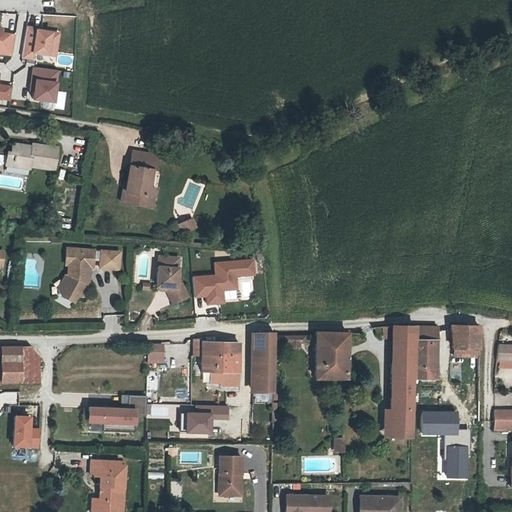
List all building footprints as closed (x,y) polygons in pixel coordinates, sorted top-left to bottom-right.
[(25,21),(19,50),(30,52),(31,46),(45,48),(49,26),(35,24),(35,22),(25,21)] [(0,46),(10,48),(13,29),(2,27),(2,32),(0,31),(0,23),(0,22),(0,46)] [(49,26),(45,48),(53,50),(56,28),(49,26)] [(61,54),(58,61),(68,65),(71,58),(61,54)] [(55,64),(31,61),(28,79),(31,80),(30,93),(50,96),(55,64)] [(0,95),(6,96),(8,84),(0,82),(0,95)] [(13,160),(29,162),(54,165),(57,143),(35,140),(35,142),(12,139),(11,149),(15,149),(14,152),(12,151),(11,157),(13,157),(13,160)] [(124,186),(122,196),(152,201),(156,183),(150,182),(153,165),(156,166),(159,150),(133,145),(127,177),(130,177),(128,186),(124,186)] [(29,165),(29,162),(13,160),(13,157),(11,157),(12,151),(14,152),(15,149),(11,149),(6,148),(4,161),(29,165)] [(196,217),(183,222),(187,231),(200,226),(196,217)] [(66,282),(62,292),(73,298),(77,291),(82,290),(86,283),(82,277),(84,270),(87,270),(87,264),(87,257),(90,257),(91,247),(65,245),(63,261),(67,261),(66,270),(65,270),(61,279),(66,282)] [(121,269),(120,250),(98,251),(99,270),(121,269)] [(191,295),(180,274),(181,266),(176,266),(177,256),(165,255),(161,259),(159,284),(163,285),(169,285),(169,288),(176,302),(191,295)] [(214,275),(192,276),(193,299),(206,298),(206,304),(255,301),(252,260),(213,262),(214,275)] [(58,285),(62,292),(66,282),(61,279),(58,285)] [(383,322),(383,330),(385,330),(385,343),(409,345),(409,322),(383,322)] [(409,345),(408,367),(434,368),(434,322),(409,322),(409,345)] [(341,371),(342,325),(311,325),(311,370),(341,371)] [(258,343),(258,328),(254,328),(252,372),(272,372),(273,344),(258,343)] [(273,328),(258,328),(258,343),(273,344),(273,328)] [(478,329),(452,328),(452,345),(477,346),(478,329)] [(201,350),(237,351),(237,335),(201,335),(201,350)] [(305,348),(305,335),(283,335),(283,348),(305,348)] [(148,354),(163,355),(163,340),(148,340),(148,354)] [(39,351),(30,342),(1,343),(2,378),(39,377),(39,351)] [(511,342),(496,343),(494,359),(496,359),(511,359),(511,342)] [(408,367),(409,345),(385,343),(385,408),(408,408),(408,367)] [(237,351),(201,350),(200,365),(209,365),(223,365),(223,370),(237,370),(237,351)] [(223,365),(209,365),(209,376),(220,376),(220,378),(237,379),(237,370),(223,370),(223,365)] [(272,394),(272,372),(252,372),(252,388),(254,388),(254,393),(272,394)] [(477,380),(465,381),(466,407),(479,407),(477,380)] [(146,412),(147,391),(129,391),(128,405),(121,405),(88,404),(88,418),(91,419),(103,419),(103,428),(135,429),(136,411),(146,412)] [(184,434),(211,434),(211,420),(228,420),(228,406),(196,405),(195,413),(185,413),(184,434)] [(14,438),(39,440),(40,422),(30,421),(31,409),(16,408),(14,438)] [(408,408),(385,408),(385,434),(408,434),(408,408)] [(511,408),(491,408),(491,428),(511,428),(511,408)] [(91,419),(91,427),(103,428),(103,419),(91,419)] [(341,435),(330,435),(330,450),(341,450),(341,435)] [(177,451),(177,468),(195,468),(195,451),(177,451)] [(219,453),(218,481),(224,482),(224,492),(240,493),(241,475),(238,475),(238,471),(241,471),(242,454),(219,453)] [(118,501),(119,462),(113,462),(114,458),(89,458),(88,475),(97,475),(96,487),(99,487),(99,494),(96,494),(96,499),(93,499),(93,508),(96,511),(111,511),(118,506),(118,501)] [(170,497),(180,498),(181,482),(171,481),(170,497)] [(315,511),(316,493),(284,491),(282,511),(315,511)] [(316,493),(315,511),(324,511),(325,494),(316,493)] [(356,511),(397,511),(398,498),(358,495),(356,511)] [(111,511),(122,511),(123,501),(118,501),(118,506),(111,511)]
